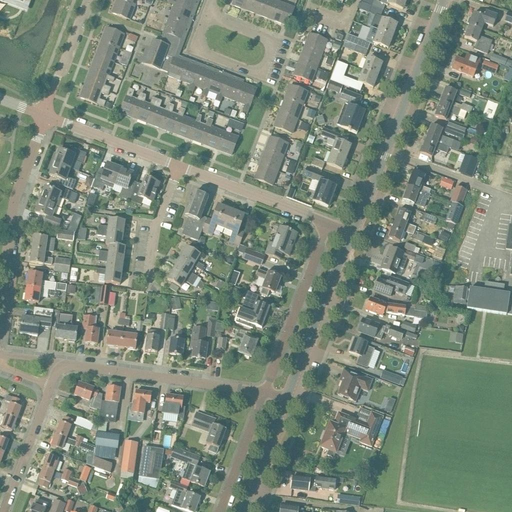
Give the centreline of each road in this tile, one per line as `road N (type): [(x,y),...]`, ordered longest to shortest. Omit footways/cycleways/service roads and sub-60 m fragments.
road 1 (residential): [(351,234),(444,0)]
road 2 (residential): [(60,363),(264,391)]
road 3 (residential): [(0,309),(13,200),(44,114)]
road 4 (residential): [(206,17),(274,43),(261,78),(193,51)]
road 5 (residential): [(264,391),(326,222)]
road 6 (residential): [(291,396),(351,234)]
road 7 (residential): [(326,222),(178,166)]
road 8 (residential): [(178,166),(44,114)]
road 9 (residential): [(3,511),(49,385)]
road 10 (residential): [(219,511),(264,391)]
road 11 (residential): [(247,511),(291,396)]
road 12 (residential): [(44,114),(88,0)]
